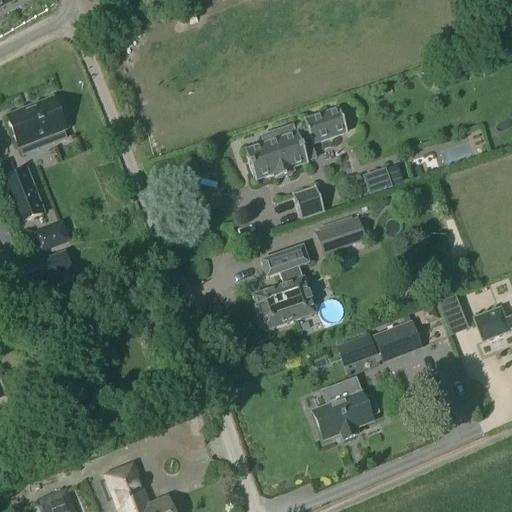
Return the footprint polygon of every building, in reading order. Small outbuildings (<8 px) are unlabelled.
[(0,0),(0,9),(17,0),(0,0)] [(52,102),(5,120),(17,151),(49,138),(52,147),(65,142),(61,134),(64,133),(52,102)] [(263,149),(244,156),(253,184),(273,177),(275,183),(292,177),(290,172),(306,166),(300,150),(310,146),(310,147),(345,135),(337,113),(303,125),(306,135),(297,138),(296,138),(280,143),(277,134),(260,139),(263,149)] [(389,190),(383,173),(362,180),(368,198),(389,190)] [(26,174),(1,183),(18,226),(42,217),(26,174)] [(315,192),(292,200),(299,222),(322,214),(315,192)] [(42,233),(50,257),(76,247),(67,224),(42,233)] [(352,224),(320,234),(326,253),(358,243),(352,224)] [(254,312),(258,324),(260,323),(264,335),(315,317),(302,281),(301,281),(297,270),(307,266),(301,250),(259,264),(265,281),(278,277),(282,288),(251,299),(256,311),(254,312)] [(419,315),(424,327),(437,322),(432,310),(419,315)] [(499,313),(472,323),(481,346),(507,336),(507,334),(511,331),(511,320),(503,324),(499,313)] [(410,327),(372,341),(382,366),(419,351),(410,327)] [(335,393),(322,398),(327,410),(312,416),(322,443),(339,437),(342,443),(355,438),(353,432),(370,425),(368,420),(377,416),(370,400),(362,403),(360,398),(359,398),(354,383),(334,390),(335,393)] [(138,464),(107,476),(120,511),(178,511),(173,497),(154,505),(138,464)]
